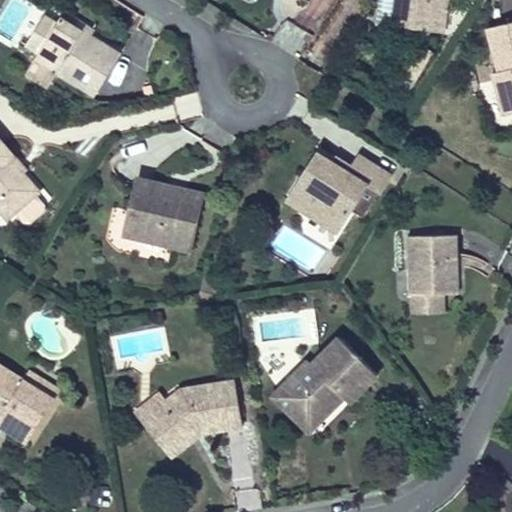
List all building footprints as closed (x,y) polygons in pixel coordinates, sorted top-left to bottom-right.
[(62,0),(61,0),(58,7),(102,33),(104,27),(62,0)] [(433,0),(385,0),(384,18),(406,21),(409,5),(433,7),(433,0)] [(439,24),(442,0),(433,0),(433,7),(409,5),(406,21),(439,24)] [(34,45),(55,11),(43,3),(23,37),(34,45)] [(58,7),(55,11),(34,45),(28,52),(89,90),(118,41),(102,33),(58,7)] [(484,66),(492,90),(507,88),(511,105),(511,104),(511,11),(477,20),(489,64),(484,66)] [(393,83),(410,93),(435,49),(418,40),(393,83)] [(507,88),(492,90),(497,109),(511,105),(507,88)] [(0,187),(8,198),(32,179),(4,145),(7,141),(0,132),(0,187)] [(331,225),(345,203),(361,177),(373,185),(383,168),(353,151),(350,157),(345,165),(328,156),(310,146),(296,169),(304,175),(294,195),(308,203),(306,210),(331,225)] [(345,165),(350,157),(333,149),(328,156),(345,165)] [(133,166),(120,223),(187,237),(197,182),(133,166)] [(280,194),(306,210),(308,203),(294,195),(304,175),(296,169),(280,194)] [(357,211),(373,185),(361,177),(345,203),(357,211)] [(406,287),(445,287),(446,272),(456,272),(455,227),(404,228),(406,287)] [(446,272),(445,287),(456,287),(456,272),(446,272)] [(210,293),(211,276),(197,276),(193,296),(210,293)] [(445,303),(445,287),(406,287),(408,303),(445,303)] [(266,391),(286,411),(295,401),(312,417),(338,391),(342,396),(373,368),(336,330),(308,358),(301,354),(266,391)] [(7,365),(38,384),(44,374),(12,356),(7,365)] [(0,416),(14,425),(38,384),(7,365),(0,361),(0,416)] [(133,415),(155,440),(181,417),(189,423),(236,415),(226,372),(172,381),(133,415)] [(295,401),(286,411),(302,426),(312,417),(295,401)] [(0,425),(11,432),(14,425),(0,416),(0,425)] [(181,417),(155,440),(163,449),(189,423),(181,417)] [(230,435),(229,477),(252,478),(253,435),(230,435)] [(511,511),(511,492),(499,511),(511,511)]
